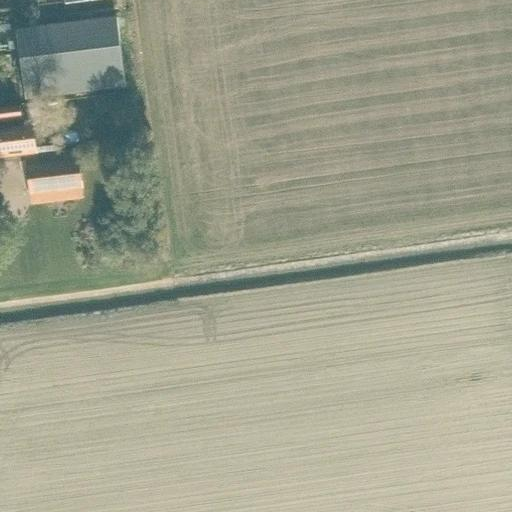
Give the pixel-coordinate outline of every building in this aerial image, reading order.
[(125,88),(116,17),(16,30),(25,101),(125,88)] [(135,95),(119,96),(120,110),(136,109),(135,95)] [(0,109),(0,122),(21,120),(19,107),(0,109)] [(0,158),(35,154),(55,151),(52,128),(32,130),(32,127),(0,131),(0,158)] [(83,200),(79,160),(27,166),(31,206),(83,200)]
